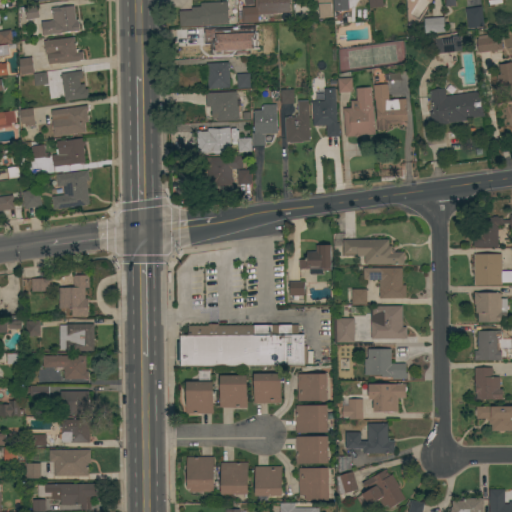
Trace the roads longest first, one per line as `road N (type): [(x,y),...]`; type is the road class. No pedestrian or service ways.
road 1 (tertiary): [(511,181),(215,222)]
road 2 (residential): [(446,453),(438,430),(435,192)]
road 3 (secondary): [(146,357),(148,511)]
road 4 (secondary): [(138,77),(145,230)]
road 5 (residential): [(0,248),(145,230)]
road 6 (secondary): [(145,230),(146,357)]
